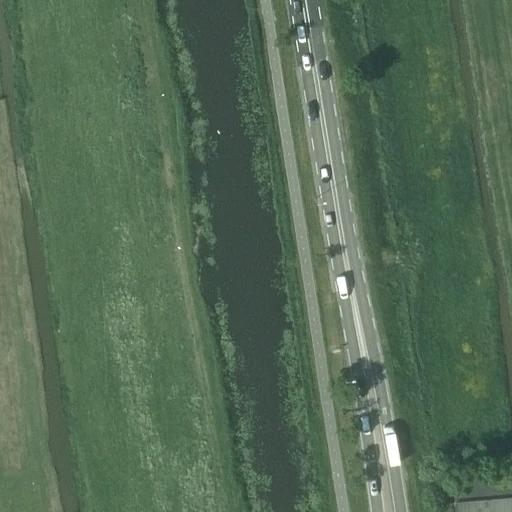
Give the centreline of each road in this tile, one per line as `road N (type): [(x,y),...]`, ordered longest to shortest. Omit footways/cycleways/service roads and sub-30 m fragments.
road 1 (primary): [(357,327),(303,0)]
road 2 (primary): [(399,511),(372,355),(357,327)]
road 3 (primary): [(357,327),(354,361),(378,511)]
